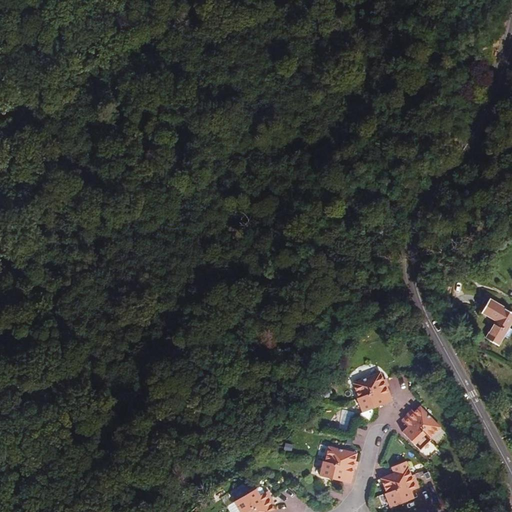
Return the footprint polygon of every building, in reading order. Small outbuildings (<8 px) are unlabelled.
[(487,337),(499,345),(511,322),(511,311),(491,299),(483,312),(497,321),(487,337)] [(361,399),(366,413),(396,402),(390,387),(392,387),(390,380),(387,381),(384,382),(381,374),(357,383),(362,398),(361,399)] [(420,416),(426,410),(424,408),(418,413),(420,416)] [(342,409),(340,430),(351,431),(353,411),(342,409)] [(405,433),(423,452),(434,441),(433,440),(444,429),(426,410),(420,416),(418,413),(415,411),(410,416),(410,417),(405,421),(411,428),(405,433)] [(321,475),(352,483),(356,469),(358,469),(360,462),(357,462),(354,460),(356,453),(331,446),(327,461),(325,460),(321,475)] [(386,494),(391,509),(415,500),(412,493),(413,493),(421,490),(416,477),(410,479),(407,472),(411,470),(409,463),(394,468),(396,475),(383,479),(388,494),(386,494)] [(272,511),(269,506),(272,505),(275,503),(268,491),(260,495),(256,488),(234,501),(240,511),(272,511)]
